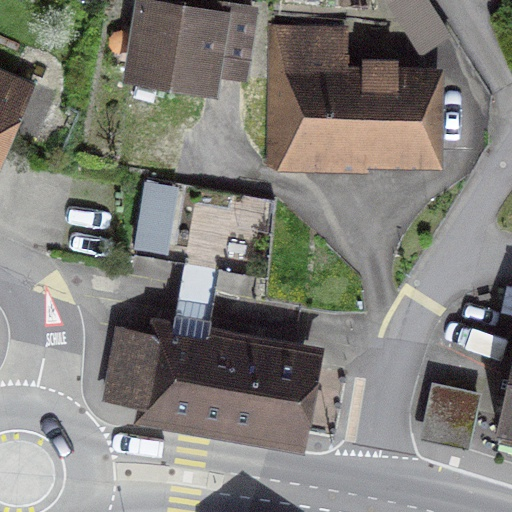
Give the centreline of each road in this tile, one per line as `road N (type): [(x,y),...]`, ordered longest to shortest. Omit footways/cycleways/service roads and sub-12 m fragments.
road 1 (residential): [(511,154),(399,355),(357,506)]
road 2 (secondary): [(357,506),(186,474),(30,457)]
road 3 (residential): [(30,457),(54,391),(53,305),(39,282),(0,260)]
